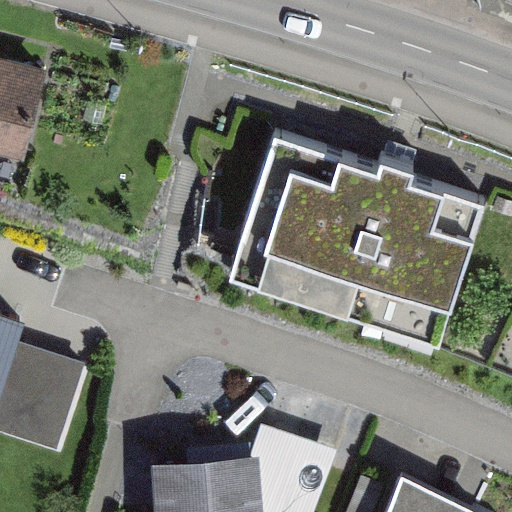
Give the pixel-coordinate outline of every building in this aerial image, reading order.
[(7,41),(0,39),(0,143),(33,152),(56,69),(3,54),(7,41)] [(400,165),(290,128),(245,262),(460,334),(506,201),(400,165)] [(0,439),(58,458),(88,362),(26,342),(32,322),(0,311),(0,439)] [(257,456),(162,462),(164,511),(319,511),(344,452),(266,426),(257,456)] [(482,511),(487,503),(409,469),(389,511),(482,511)]
